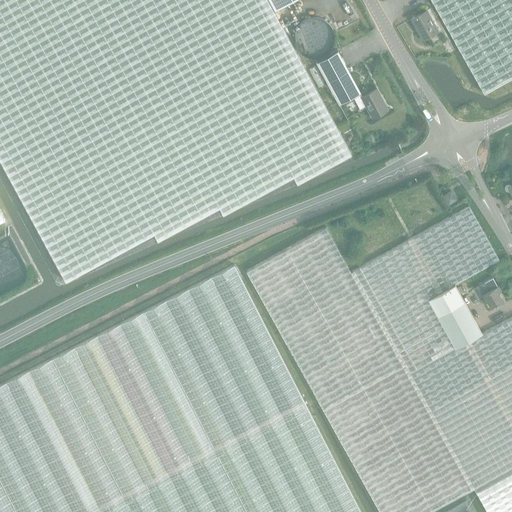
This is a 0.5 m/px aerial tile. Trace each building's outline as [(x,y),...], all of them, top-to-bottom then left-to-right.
[(0,0),(0,159),(65,280),(154,233),(157,240),(219,206),(223,213),(293,175),(297,183),(351,153),(273,9),(268,0),(0,0)] [(268,0),(273,9),(285,3),(290,0),(268,0)] [(511,0),(431,0),(484,92),(511,76),(511,0)] [(422,40),(438,30),(426,9),(412,18),(419,32),(418,32),(422,40)] [(445,46),(449,53),(456,49),(452,42),(445,46)] [(338,50),(316,62),(340,104),(360,93),(338,50)] [(372,117),(387,109),(376,89),(362,97),(372,117)] [(448,204),(456,199),(451,191),(443,195),(448,204)] [(326,227),(246,271),(380,511),(430,511),(473,488),(475,491),(511,471),(511,315),(481,333),(459,293),(456,288),(454,284),(499,259),(469,206),(451,216),(350,271),(326,227)] [(0,511),(361,511),(234,263),(0,383),(0,511)] [(502,300),(498,293),(502,291),(499,285),(498,286),(493,277),(476,287),(481,296),(483,294),(487,300),(486,300),(489,305),(490,305),(490,306),(502,300)] [(511,511),(511,471),(475,491),(486,511),(511,511)]
